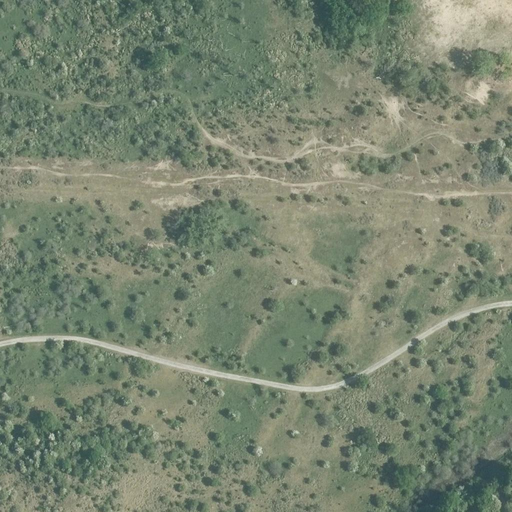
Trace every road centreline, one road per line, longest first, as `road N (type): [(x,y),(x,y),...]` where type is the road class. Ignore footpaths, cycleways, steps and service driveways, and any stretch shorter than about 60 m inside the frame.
road 1 (unknown): [(0,91),(101,109),(175,92),(214,140),(247,157),(284,162),(317,142),(341,151),(368,143),(388,156),(426,133),(477,145),(511,136)]
road 2 (track): [(511,305),(478,308),(346,385),(315,392),(93,345),(50,341),(0,350)]
